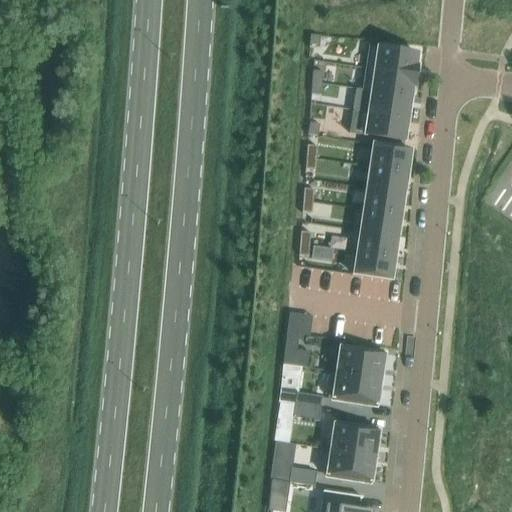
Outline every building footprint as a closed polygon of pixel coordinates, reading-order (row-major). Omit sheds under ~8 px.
[(310,36),(309,48),(319,48),(320,37),(310,36)] [(368,47),(365,70),(416,78),(418,66),(416,65),(417,54),(402,52),(403,49),(386,47),(386,50),(368,47)] [(365,70),(362,91),(411,98),(412,89),(415,89),(416,78),(365,70)] [(313,71),(312,83),(322,84),(322,72),(313,71)] [(312,83),(311,95),(321,96),(322,84),(312,83)] [(356,90),(353,111),(408,119),(411,98),(362,91),(356,90)] [(353,111),(349,134),(404,142),(408,119),(353,111)] [(310,123),(308,135),(318,137),(319,125),(310,123)] [(373,145),(370,167),(407,172),(411,151),(373,145)] [(307,146),(306,158),(316,159),(317,147),(307,146)] [(306,158),(305,170),(315,170),(316,159),(306,158)] [(370,167),(367,188),(404,194),(407,172),(370,167)] [(367,188),(363,210),(401,216),(404,194),(367,188)] [(304,189),(303,201),(313,202),(314,190),(304,189)] [(303,201),(302,213),(312,214),(313,202),(303,201)] [(363,210),(360,232),(397,238),(401,216),(363,210)] [(300,232),(299,244),(309,245),(310,233),(300,232)] [(360,232),(357,254),(394,259),(397,238),(360,232)] [(299,244),(298,256),(308,257),(309,245),(299,244)] [(357,254),(354,275),(391,281),(394,259),(357,254)] [(336,372),(336,373),(381,380),(384,355),(375,354),(376,351),(359,348),(359,351),(340,348),(336,372)] [(285,353),(283,365),(293,367),(294,355),(285,353)] [(332,372),(328,397),(351,401),(351,404),(367,406),(368,403),(377,405),(381,380),(336,373),(336,372),(332,372)] [(297,394),(295,406),(320,410),(322,398),(297,394)] [(295,406),(293,418),(318,422),(320,410),(295,406)] [(334,425),(330,450),(375,457),(378,432),(369,430),(370,427),(353,425),(353,428),(334,425)] [(330,450),(327,475),(345,478),(345,481),(361,483),(362,480),(371,482),(375,457),(330,450)] [(291,469),(289,483),(314,486),(316,473),(291,469)] [(272,481),(268,511),(285,511),(290,484),(272,481)] [(323,493),(320,511),(369,511),(353,509),(355,498),(355,496),(323,491),(323,493)]
